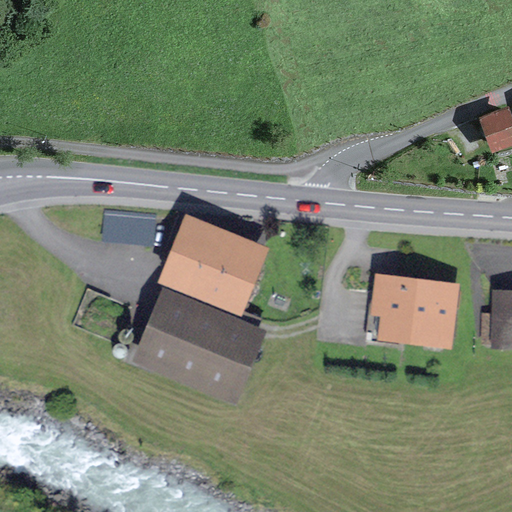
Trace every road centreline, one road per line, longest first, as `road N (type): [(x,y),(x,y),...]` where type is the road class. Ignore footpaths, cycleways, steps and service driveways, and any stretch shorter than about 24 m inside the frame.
road 1 (secondary): [(322,203),(68,178),(0,180)]
road 2 (residential): [(322,203),(331,176),(357,156),(511,93)]
road 3 (secondary): [(511,217),(322,203)]
